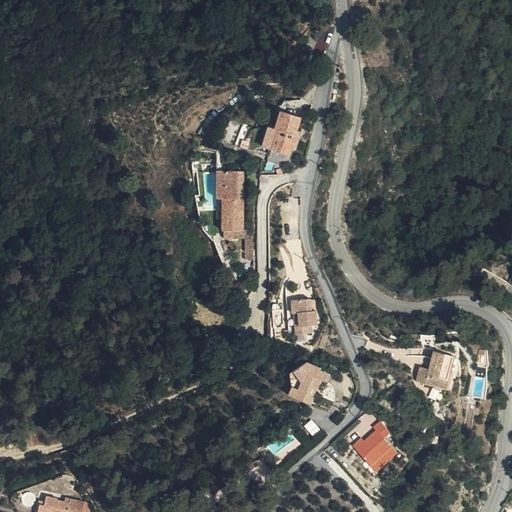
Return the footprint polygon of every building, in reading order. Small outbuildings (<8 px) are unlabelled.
[(260,142),(280,116),(264,111),(258,129),(254,128),(248,148),(255,150),(260,142)] [(284,117),(280,116),(260,142),(255,150),(260,151),(267,140),(278,124),(284,118),(284,117)] [(280,130),(284,118),(278,124),(267,140),(260,151),(269,154),(272,146),(277,148),(283,130),(280,130)] [(227,171),(206,171),(205,198),(205,230),(226,230),(227,171)] [(291,314),(290,322),(298,323),(299,316),(307,317),(309,300),(303,300),(303,289),(283,287),(283,299),(285,299),(290,299),(289,314),(291,314)] [(315,331),(314,324),(303,325),(304,332),(315,331)] [(434,382),(442,359),(436,356),(439,348),(424,343),(418,360),(410,358),(405,373),(434,382)] [(436,356),(442,359),(445,350),(439,348),(436,356)] [(297,395),(299,386),(293,384),(294,379),(300,380),(303,371),(308,372),(310,363),(300,361),(301,357),(286,353),(274,363),(284,376),(280,391),(297,395)] [(271,389),(280,391),(284,376),(274,363),(271,365),(273,383),(271,389)] [(377,424),(378,423),(369,413),(369,414),(363,418),(366,421),(352,432),(354,434),(346,441),(359,456),(366,450),(371,456),(385,444),(372,429),(377,424)] [(354,434),(352,432),(349,428),(340,435),(346,441),(354,434)] [(364,462),(371,456),(366,450),(359,456),(364,462)] [(29,494),(54,507),(55,498),(41,496),(41,493),(29,491),(29,494)] [(53,510),(54,507),(29,494),(28,500),(23,500),(21,511),(29,511),(31,507),(53,510)]
